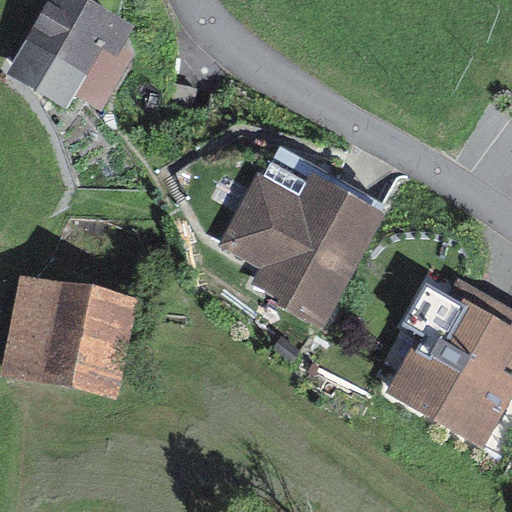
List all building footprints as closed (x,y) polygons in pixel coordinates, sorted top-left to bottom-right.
[(66,0),(57,0),(31,45),(84,76),(100,49),(113,56),(116,51),(126,35),(66,0)] [(84,76),(31,45),(13,75),(66,106),(74,92),(84,76)] [(100,49),(84,76),(74,92),(96,105),(125,56),(116,51),(113,56),(100,49)] [(372,225),(315,192),(303,212),(262,189),(229,245),(269,269),(261,283),(318,317),(372,225)] [(120,311),(26,294),(12,370),(106,388),(120,311)] [(511,370),(511,335),(437,296),(387,390),(476,437),(511,370)]
